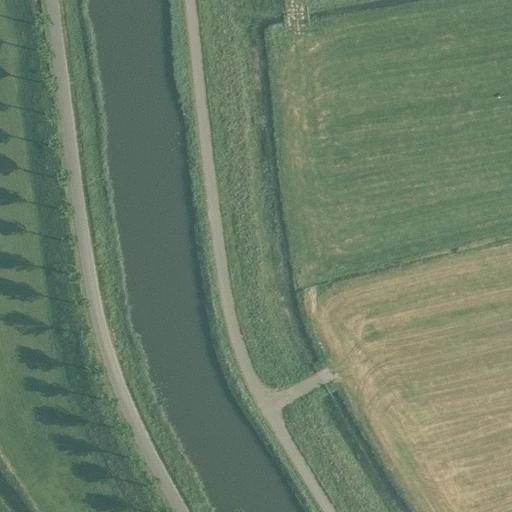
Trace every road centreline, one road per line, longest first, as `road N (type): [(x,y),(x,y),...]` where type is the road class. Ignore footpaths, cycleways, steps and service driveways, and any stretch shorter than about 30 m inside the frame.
road 1 (unclassified): [(331,511),(250,376),(227,313),(189,0)]
road 2 (unclassified): [(183,511),(106,348),(87,270),(51,0)]
